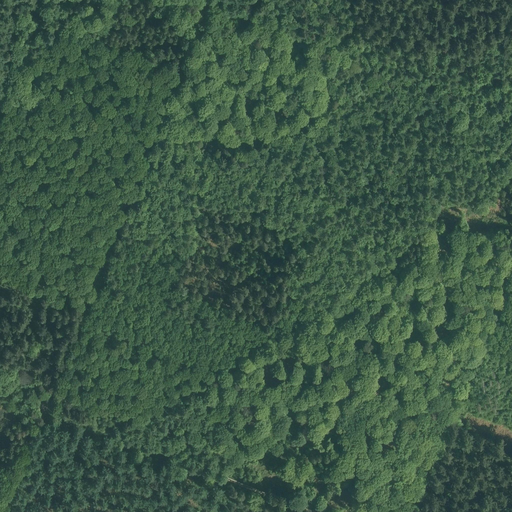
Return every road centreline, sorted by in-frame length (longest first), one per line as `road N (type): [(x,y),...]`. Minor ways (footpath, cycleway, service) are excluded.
road 1 (track): [(46,408),(206,0)]
road 2 (track): [(310,511),(46,408)]
road 3 (track): [(410,511),(511,257)]
